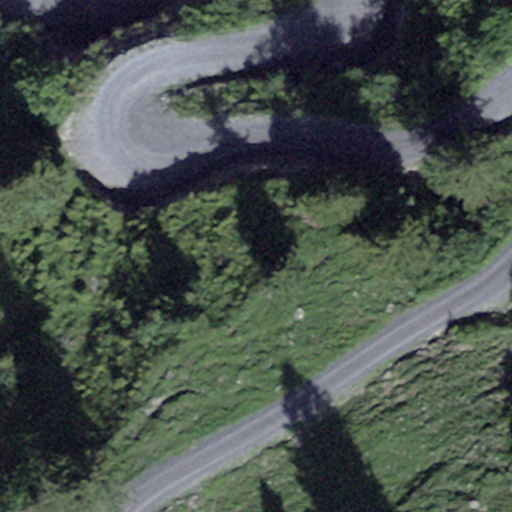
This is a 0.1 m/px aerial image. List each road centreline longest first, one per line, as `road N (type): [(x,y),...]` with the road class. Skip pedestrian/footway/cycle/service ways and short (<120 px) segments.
road 1 (track): [(344,0),(348,10),(331,28),(144,75),(120,102),(125,123),(146,137),(174,144),(442,119),(488,106),(511,89)]
road 2 (track): [(511,252),(475,288),(125,511)]
